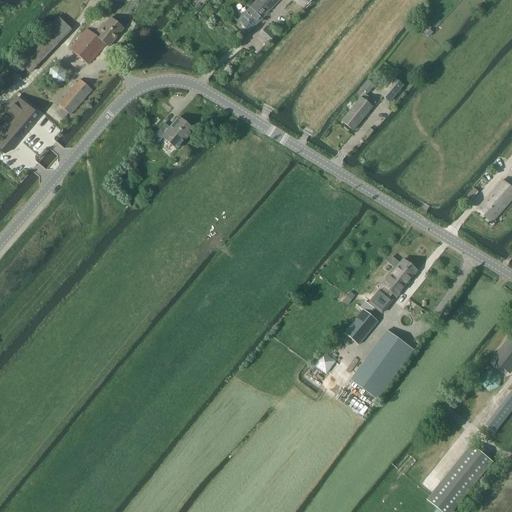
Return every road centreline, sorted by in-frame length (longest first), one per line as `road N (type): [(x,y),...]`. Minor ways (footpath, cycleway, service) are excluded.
road 1 (tertiary): [(511,277),(202,89),(167,80),(127,95),(0,242)]
road 2 (track): [(0,341),(88,237),(93,195),(80,147)]
